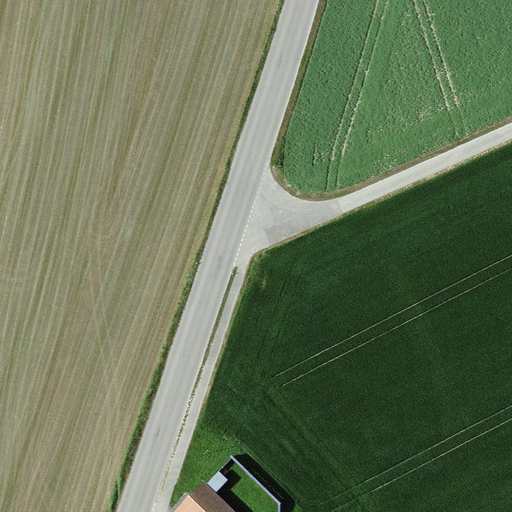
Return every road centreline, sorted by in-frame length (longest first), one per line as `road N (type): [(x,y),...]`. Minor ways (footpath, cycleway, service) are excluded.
road 1 (tertiary): [(134,511),(300,0)]
road 2 (track): [(511,128),(221,254)]
